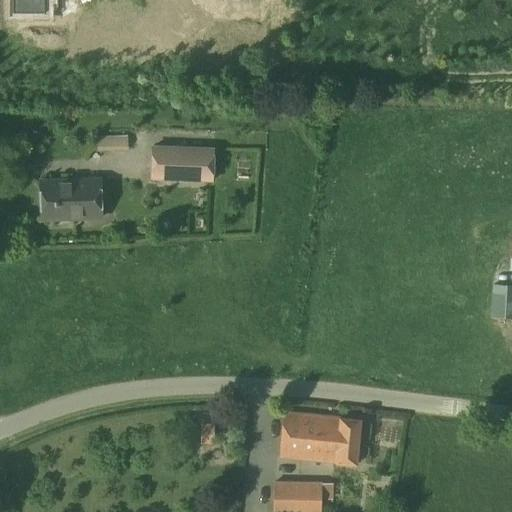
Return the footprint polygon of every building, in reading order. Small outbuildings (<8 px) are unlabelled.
[(23,0),(23,12),(37,12),(37,13),(48,13),(48,0),(23,0)] [(102,145),(131,143),(131,133),(101,135),(102,145)] [(214,148),(151,145),(150,180),(213,183),(214,148)] [(70,221),(69,180),(39,181),(40,221),(70,221)] [(99,180),(69,180),(70,221),(100,220),(99,180)] [(511,284),(493,284),(492,317),(511,318),(511,284)] [(218,420),(218,408),(203,407),(202,420),(218,420)] [(360,420),(339,418),(283,412),(279,459),(334,463),(356,465),(360,420)] [(217,451),(217,431),(205,430),(205,451),(217,451)] [(320,511),(321,483),(273,482),(272,511),(320,511)]
